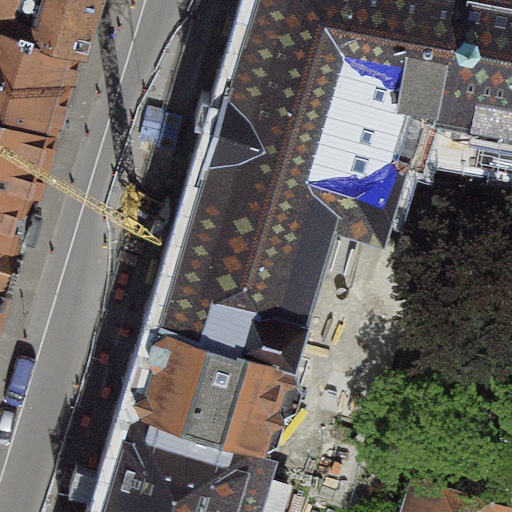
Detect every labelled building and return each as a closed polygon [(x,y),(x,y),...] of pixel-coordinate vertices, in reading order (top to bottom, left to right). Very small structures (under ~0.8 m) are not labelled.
[(0,0),(0,18),(85,44),(98,0),(0,0)] [(169,322),(158,359),(281,397),(292,356),(297,358),(339,221),(386,236),(409,157),(424,161),(427,143),(436,145),(431,173),(463,180),(468,151),(511,159),(511,0),(253,0),(232,70),(234,71),(205,171),(201,170),(158,318),(169,322)] [(0,107),(60,126),(85,44),(0,18),(0,107)] [(0,233),(25,241),(60,126),(0,107),(0,233)] [(0,323),(25,241),(0,233),(0,323)] [(97,511),(234,511),(264,423),(289,411),(281,397),(158,359),(149,387),(137,390),(144,401),(143,405),(132,402),(104,505),(100,504),(97,511)] [(511,491),(511,440),(502,437),(486,483),(511,491)] [(511,511),(511,509),(420,479),(408,511),(511,511)]
